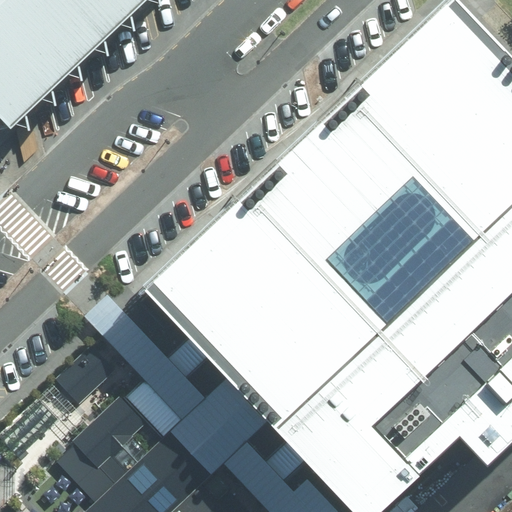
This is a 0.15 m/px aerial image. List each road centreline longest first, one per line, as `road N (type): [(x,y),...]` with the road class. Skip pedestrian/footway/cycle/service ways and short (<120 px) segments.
road 1 (unclassified): [(349,0),(0,322)]
road 2 (unclassified): [(0,214),(126,92),(262,0)]
road 3 (unknown): [(511,304),(293,511)]
